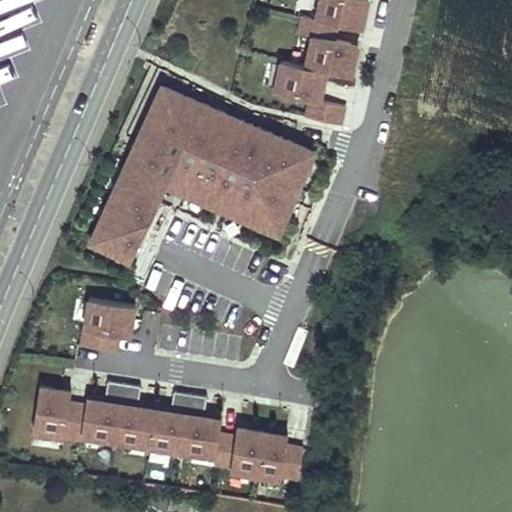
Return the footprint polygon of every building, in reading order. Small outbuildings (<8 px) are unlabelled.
[(322,0),(318,20),(340,25),(364,30),(370,0),(322,0)] [(314,39),(308,66),(329,71),(353,77),(361,46),(336,41),(340,25),(318,20),(305,17),(301,35),(314,39)] [(308,66),(284,61),(277,93),(312,102),(309,117),(342,124),(346,107),(322,101),(329,71),(308,66)] [(326,101),(345,102),(347,82),(328,81),(326,101)] [(315,152),(164,85),(92,242),(133,261),(168,184),(280,233),(315,152)] [(90,297),(82,343),(117,349),(120,332),(131,334),(136,304),(90,297)] [(41,384),(34,430),(67,435),(68,430),(82,433),(83,432),(217,453),(216,460),(234,462),(234,466),(284,474),(284,470),(299,472),(304,445),(287,442),(289,433),(238,425),(237,434),(220,432),(223,417),(205,414),(208,394),(175,389),(172,409),(139,404),(142,383),(109,379),(106,399),(89,396),(87,403),(71,401),(73,389),(41,384)]
